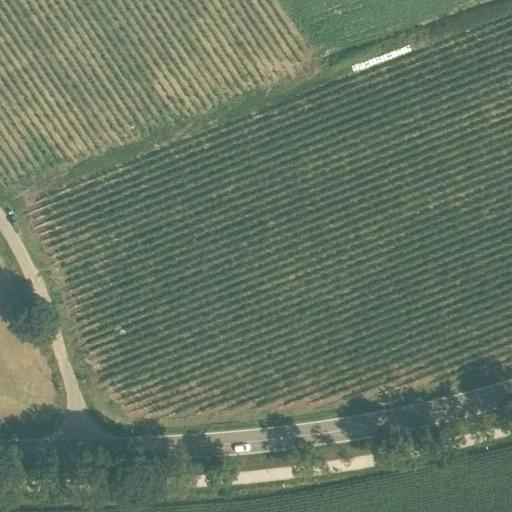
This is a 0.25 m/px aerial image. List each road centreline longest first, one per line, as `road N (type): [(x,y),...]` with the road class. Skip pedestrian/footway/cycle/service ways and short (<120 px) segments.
road 1 (secondary): [(78,451),(357,426),(511,393)]
road 2 (unclassified): [(78,451),(74,396),(37,287),(0,223)]
